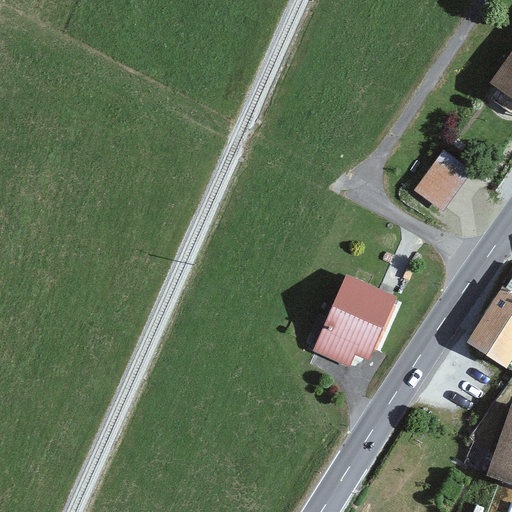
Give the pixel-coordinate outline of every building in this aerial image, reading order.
[(511,59),(494,83),(511,96),(511,59)] [(443,145),(415,188),(446,208),(474,165),(443,145)] [(402,297),(352,274),(317,351),(367,374),(402,297)] [(511,288),(509,287),(472,344),(511,370),(511,288)] [(477,444),(497,449),(510,400),(489,395),(477,444)] [(511,485),(511,425),(492,478),(511,485)]
